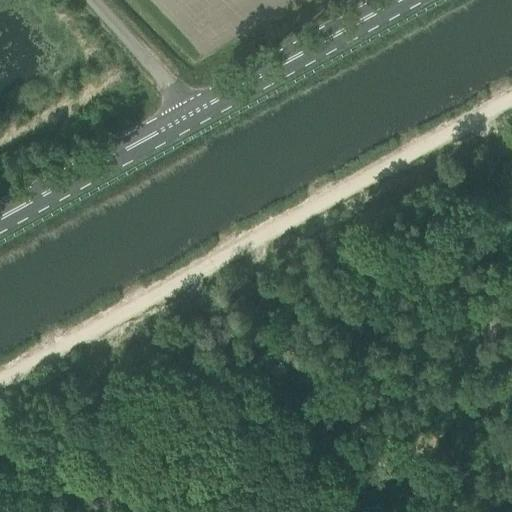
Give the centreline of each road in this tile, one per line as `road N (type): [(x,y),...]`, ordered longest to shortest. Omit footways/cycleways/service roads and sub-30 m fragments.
road 1 (track): [(267,238),(301,332),(337,482),(511,403)]
road 2 (track): [(267,238),(0,383)]
road 3 (track): [(511,103),(267,238)]
road 4 (primary): [(192,117),(407,0)]
road 5 (primary): [(0,223),(192,117)]
road 6 (unclassified): [(192,117),(86,0)]
